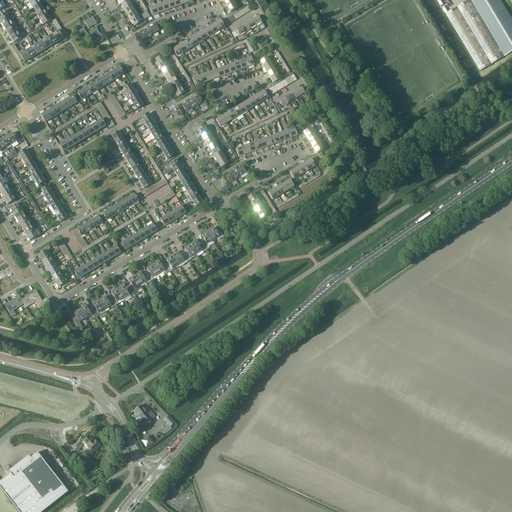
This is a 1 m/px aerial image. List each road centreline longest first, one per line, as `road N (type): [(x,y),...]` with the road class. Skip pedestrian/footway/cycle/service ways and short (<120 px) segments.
road 1 (unclassified): [(511,135),(140,384)]
road 2 (primary): [(254,360),(352,268),(511,161)]
road 3 (tertiary): [(91,387),(262,260),(226,197)]
road 4 (residential): [(39,276),(60,300),(216,205)]
road 5 (residential): [(24,250),(84,210),(26,111)]
road 6 (primary): [(159,475),(254,360)]
road 7 (primary): [(254,360),(155,467)]
road 8 (residential): [(141,56),(216,10),(231,27),(259,8)]
road 9 (residential): [(183,127),(260,82),(271,99),(299,81)]
road 10 (unclassified): [(0,441),(18,427),(70,424),(110,403)]
